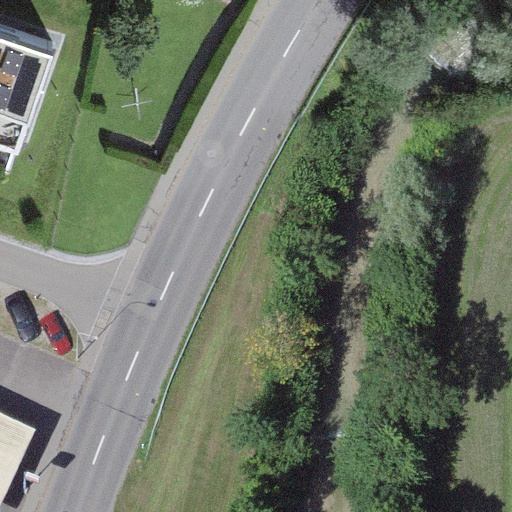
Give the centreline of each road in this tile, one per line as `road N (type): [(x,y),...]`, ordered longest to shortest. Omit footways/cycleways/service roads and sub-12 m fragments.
road 1 (secondary): [(153,319),(322,0)]
road 2 (secondary): [(76,511),(153,319)]
road 3 (residential): [(153,319),(0,266)]
